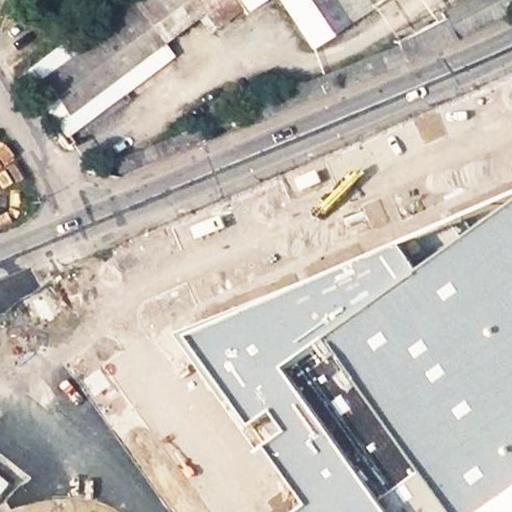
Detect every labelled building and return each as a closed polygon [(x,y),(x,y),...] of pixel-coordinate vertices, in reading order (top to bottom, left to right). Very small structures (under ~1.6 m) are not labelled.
[(279,0),(313,45),(379,0),(116,0),(29,65),(67,113),(137,59),(200,12),(210,26),(238,8),(242,11),(258,0),(279,0)] [(511,0),(463,0),(441,13),(443,17),(456,39),(511,9),(511,0)] [(437,49),(456,39),(443,17),(401,38),(398,43),(228,111),(235,130),(424,54),(437,49)] [(67,113),(29,65),(13,77),(56,135),(145,71),(137,59),(67,113)] [(112,159),(120,176),(216,138),(211,125),(199,130),(195,124),(112,159)] [(511,511),(511,198),(415,268),(395,244),(179,335),(248,425),(268,408),(283,430),(262,447),(301,504),(290,511),(511,511)]
